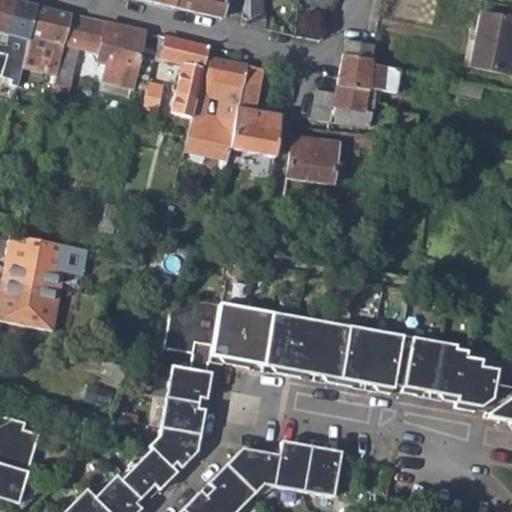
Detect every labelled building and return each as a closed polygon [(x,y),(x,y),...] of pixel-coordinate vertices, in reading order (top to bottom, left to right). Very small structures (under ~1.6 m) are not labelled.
[(0,0),(0,33),(6,35),(16,1),(11,0),(0,0)] [(134,0),(175,9),(176,0),(134,0)] [(176,0),(175,9),(219,20),(223,0),(176,0)] [(245,0),(241,25),(261,29),(263,16),(259,15),(260,0),(245,0)] [(0,57),(4,59),(0,77),(6,79),(5,88),(13,90),(28,38),(36,7),(16,1),(6,35),(6,36),(3,44),(0,43),(0,57)] [(36,7),(28,38),(61,46),(70,16),(36,7)] [(511,20),(479,14),(470,68),(508,75),(511,51),(511,20)] [(70,16),(61,46),(93,54),(91,68),(101,71),(98,84),(128,91),(143,33),(70,16)] [(159,37),(154,60),(159,62),(165,38),(159,37)] [(165,38),(159,62),(179,67),(167,115),(189,121),(196,93),(198,84),(208,48),(165,38)] [(346,41),(343,54),(369,60),(371,46),(346,41)] [(337,78),(335,87),(373,91),(379,91),(383,67),(368,64),(369,60),(343,54),(337,78)] [(189,121),(181,152),(228,160),(229,152),(236,112),(245,68),(213,61),(208,86),(206,95),(196,93),(189,121)] [(236,112),(229,152),(272,160),(278,120),(253,115),(248,114),(251,100),(256,100),(261,71),(245,68),(236,112)] [(453,80),(451,92),(480,98),(482,86),(453,80)] [(198,84),(196,93),(206,95),(208,86),(198,84)] [(147,86),(141,110),(155,114),(161,90),(147,86)] [(333,94),(332,111),(362,115),(363,110),(370,111),(373,91),(335,87),(333,94)] [(315,91),(308,120),(327,125),(367,128),(368,115),(362,115),(332,111),(333,94),(315,91)] [(121,104),(118,119),(128,121),(132,107),(121,104)] [(374,118),(372,129),(392,131),(394,114),(377,112),(376,118),(374,118)] [(408,115),(405,133),(418,134),(419,117),(408,115)] [(290,139),(285,179),(331,185),(336,146),(290,139)] [(8,234),(4,253),(9,254),(13,235),(8,234)] [(4,253),(0,280),(54,290),(57,271),(62,272),(67,246),(13,235),(9,254),(4,253)] [(0,280),(0,301),(1,302),(0,310),(0,323),(52,333),(56,307),(51,306),(54,290),(0,280)] [(403,341),(299,321),(192,301),(173,310),(166,345),(193,350),(195,339),(213,343),(210,357),(219,359),(224,366),(249,371),(254,365),(272,369),(275,374),(301,381),(306,375),(323,378),(327,385),(351,389),(356,384),(375,387),(378,395),(392,397),(403,341)] [(411,342),(400,395),(415,398),(422,396),(438,398),(443,404),(458,406),(457,412),(469,414),(471,402),(491,405),(497,375),(480,372),(481,366),(467,363),(468,357),(454,354),(455,350),(411,342)] [(481,366),(480,372),(497,375),(500,363),(483,360),(481,366)] [(105,361),(99,381),(118,386),(123,369),(105,361)] [(84,489),(61,511),(136,511),(139,510),(134,504),(153,485),(159,490),(175,474),(170,468),(174,464),(180,470),(196,453),(204,410),(196,409),(198,397),(206,399),(210,375),(171,367),(159,437),(158,436),(147,446),(149,448),(129,468),(127,466),(117,476),(114,475),(92,496),(84,489)] [(511,411),(511,401),(491,417),(510,421),(511,411)] [(471,402),(469,414),(479,416),(491,405),(471,402)] [(0,417),(0,499),(17,505),(38,437),(23,432),(25,425),(0,417)] [(92,418),(90,427),(105,431),(108,422),(92,418)] [(334,441),(303,434),(301,445),(286,442),(282,467),(266,465),(267,457),(240,452),(206,487),(211,492),(204,499),(199,494),(180,511),(240,511),(268,486),(337,498),(343,467),(345,453),(332,450),(334,441)]
